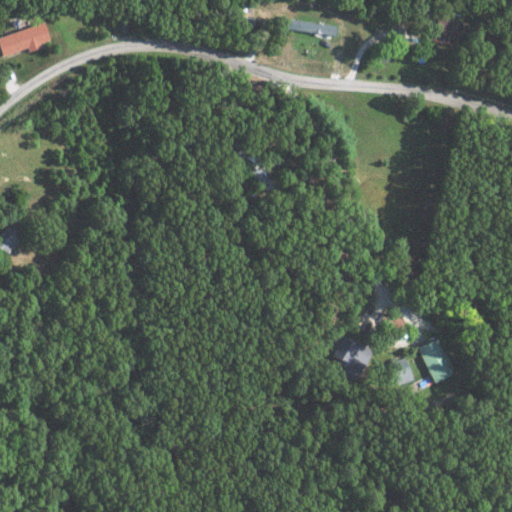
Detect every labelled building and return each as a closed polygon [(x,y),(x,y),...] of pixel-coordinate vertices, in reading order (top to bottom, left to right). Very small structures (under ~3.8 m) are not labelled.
[(332,33),(333,22),(284,18),(283,29),(332,33)] [(0,33),(0,54),(23,47),(24,49),(46,42),(39,21),(0,33)] [(0,230),(0,256),(22,233),(9,221),(0,230)] [(328,357),(341,365),(338,371),(350,378),(367,349),(342,334),(328,357)] [(449,373),(434,337),(414,346),(429,381),(449,373)] [(384,362),(389,379),(405,374),(400,357),(384,362)]
